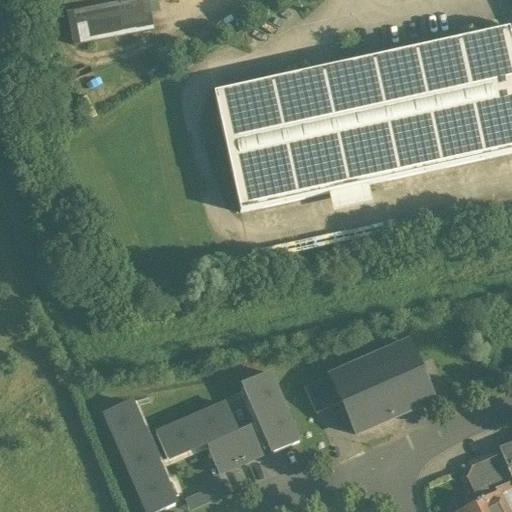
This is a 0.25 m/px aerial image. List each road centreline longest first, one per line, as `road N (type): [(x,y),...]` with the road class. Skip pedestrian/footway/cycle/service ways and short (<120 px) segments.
road 1 (unclassified): [(380,460),(511,403)]
road 2 (unclassified): [(380,460),(262,511)]
